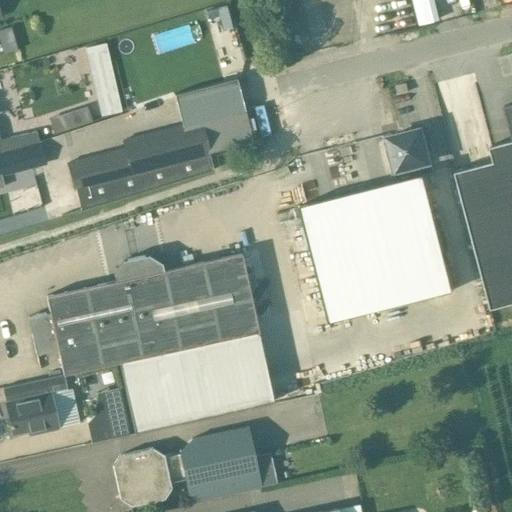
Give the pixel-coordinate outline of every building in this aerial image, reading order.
[(84,47),(100,116),(121,111),(105,42),(84,47)] [(123,147),(66,162),(74,191),(76,190),(81,210),(213,170),(213,169),(210,157),(208,153),(253,142),(244,109),(236,78),(174,94),(175,97),(182,124),(121,140),(123,147)] [(511,103),(505,106),(511,131),(511,140),(491,146),(495,160),(457,171),(492,307),(511,301),(511,103)] [(91,121),(86,105),(63,113),(68,128),(91,121)] [(431,162),(423,129),(390,137),(398,170),(431,162)] [(0,151),(3,151),(38,141),(36,131),(0,139),(0,138),(0,151)] [(32,168),(26,145),(5,151),(11,174),(32,168)] [(454,290),(424,174),(380,185),(328,199),(300,206),(330,322),(454,290)] [(50,314),(28,319),(35,354),(57,349),(58,351),(63,374),(119,362),(135,432),(273,402),(258,331),(252,302),(241,253),(162,270),(160,262),(147,254),(121,260),(113,273),(114,281),(46,296),(49,312),(50,314)] [(61,375),(59,366),(48,369),(50,377),(61,375)] [(58,427),(79,422),(72,389),(67,390),(64,374),(61,375),(50,377),(31,382),(34,395),(5,401),(12,434),(42,428),(43,432),(58,428),(58,427)] [(94,415),(87,423),(91,443),(129,435),(121,398),(95,403),(94,415)] [(261,488),(247,426),(191,438),(178,450),(179,454),(164,458),(163,454),(153,448),(119,455),(113,465),(120,499),(131,506),(164,498),(171,488),(169,482),(184,479),(190,503),(261,488)] [(434,442),(440,449),(454,438),(448,431),(434,442)]
